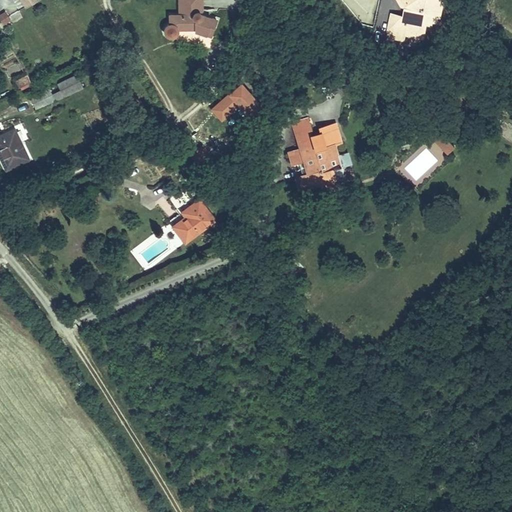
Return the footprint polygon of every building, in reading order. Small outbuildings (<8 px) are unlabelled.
[(39,0),(20,0),(26,8),(39,0)] [(217,21),(201,16),(201,15),(202,15),(202,14),(201,14),(201,13),(202,11),(202,5),(202,0),(179,0),(180,16),(170,17),(170,25),(169,26),(168,26),(167,27),(166,28),(165,30),(165,31),(165,33),(165,35),(166,37),(167,38),(169,39),(171,39),(173,39),(175,38),(176,38),(177,36),(178,35),(178,32),(178,30),(191,30),(191,28),(195,28),(196,30),(196,32),(206,36),(208,28),(214,30),(217,21)] [(393,12),(389,25),(425,38),(425,35),(430,34),(430,28),(423,26),(426,19),(442,17),(441,3),(426,6),(423,0),(405,0),(409,6),(404,14),(393,12)] [(11,22),(5,12),(0,15),(0,21),(3,27),(11,22)] [(425,38),(389,25),(388,30),(423,42),(425,38)] [(33,90),(27,75),(14,81),(21,96),(33,90)] [(83,89),(76,76),(31,98),(38,111),(83,89)] [(250,121),(263,110),(241,84),(217,105),(220,109),(215,114),(221,122),(238,107),(250,121)] [(215,114),(220,109),(217,105),(211,110),(215,114)] [(88,127),(96,124),(92,114),(85,117),(88,127)] [(339,157),(336,148),(343,146),(337,124),(312,131),(308,119),(291,124),(299,151),(288,154),(292,166),(303,163),(307,177),(294,181),(298,194),(311,190),(328,185),(328,186),(336,183),(334,179),(344,176),(342,167),(351,165),(348,154),(339,157)] [(16,130),(0,136),(0,158),(6,172),(30,161),(16,130)] [(444,134),(436,142),(450,157),(458,149),(444,134)] [(217,219),(202,199),(185,212),(190,217),(173,229),(183,244),(217,219)]
